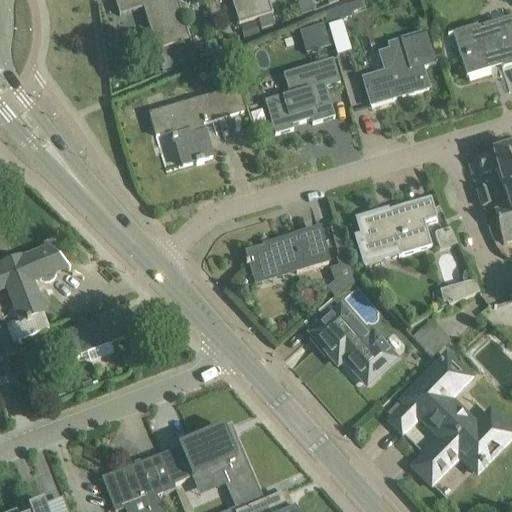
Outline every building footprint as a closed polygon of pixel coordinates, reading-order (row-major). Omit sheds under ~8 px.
[(110,0),(111,0),(113,0),(119,18),(143,10),(156,53),(173,48),(158,0),(110,0)] [(158,0),(173,48),(190,43),(176,0),(158,0)] [(231,0),(239,25),(255,20),(248,0),(231,0)] [(248,0),(255,20),(271,15),(266,0),(248,0)] [(322,17),(331,40),(344,35),(340,23),(351,19),(347,7),(322,17)] [(467,59),(460,61),(466,80),(467,79),(467,78),(489,71),(489,73),(490,73),(488,67),(500,63),(502,72),(503,72),(502,69),(511,66),(511,20),(477,30),(477,28),(447,37),(447,38),(460,35),(467,59)] [(312,46),(304,49),(306,56),(332,48),(326,26),(308,32),(312,46)] [(437,65),(431,46),(427,33),(398,41),(400,47),(378,54),(384,73),(362,79),(370,108),(428,91),(422,69),(437,65)] [(332,61),(283,76),(288,96),(265,103),(275,136),(292,131),(291,128),(312,122),(313,125),(334,119),(325,90),(339,85),(332,61)] [(198,127),(243,114),(236,91),(150,117),(156,138),(173,133),(175,138),(172,139),(173,143),(175,142),(183,168),(195,164),(196,167),(204,165),(203,162),(212,159),(205,134),(200,135),(198,127)] [(511,148),(491,155),(491,156),(477,160),(482,176),(496,171),(499,180),(511,176),(511,148)] [(511,176),(499,180),(507,207),(511,205),(511,176)] [(493,206),(488,189),(477,192),(482,209),(493,206)] [(432,249),(425,227),(437,223),(430,200),(389,212),(390,215),(383,217),(383,216),(360,223),(359,222),(358,223),(362,235),(356,237),(364,262),(396,252),(399,259),(432,249)] [(511,205),(507,207),(508,210),(494,215),(503,245),(511,242),(511,205)] [(439,251),(456,246),(450,232),(435,236),(439,251)] [(246,269),(248,268),(251,280),(294,268),(296,276),(328,267),(319,234),(287,243),(287,245),(281,247),(279,242),(262,247),(263,249),(244,254),(247,264),(245,264),(246,269)] [(0,349),(11,345),(49,329),(43,315),(44,315),(32,285),(37,280),(40,282),(45,284),(50,283),(54,280),(56,276),(57,272),(66,268),(69,272),(70,271),(48,249),(26,259),(0,269),(0,292),(7,290),(21,323),(5,330),(4,328),(0,329),(0,349)] [(331,270),(339,295),(355,281),(349,263),(346,264),(344,260),(336,262),(338,267),(331,270)] [(448,309),(479,295),(474,282),(437,294),(443,307),(447,305),(448,309)] [(385,365),(339,312),(330,302),(305,324),(314,334),(312,336),(328,355),(337,347),(346,356),(343,359),(364,383),(385,365)] [(52,370),(124,341),(126,326),(115,316),(42,345),(52,370)] [(431,360),(450,344),(430,321),(411,338),(431,360)] [(0,381),(6,379),(0,364),(0,360),(15,355),(11,345),(0,349),(0,381)] [(429,483),(443,469),(456,455),(474,472),(480,467),(481,468),(484,465),(483,463),(496,450),(498,452),(511,437),(511,436),(492,418),(479,431),(443,397),(464,376),(445,359),(409,397),(413,402),(391,425),(400,434),(422,412),(425,415),(419,421),(425,427),(426,426),(436,436),(435,437),(440,442),(413,469),(431,488),(432,487),(429,483)] [(178,451),(161,458),(173,489),(191,481),(192,480),(195,487),(221,476),(226,487),(237,511),(234,511),(247,511),(263,505),(234,439),(229,441),(227,442),(223,431),(179,449),(179,450),(178,451)] [(161,457),(101,480),(113,511),(161,511),(157,499),(174,492),(173,489),(161,458),(161,457)] [(293,511),(294,511),(289,502),(283,505),(280,497),(263,505),(247,511),(293,511)] [(46,511),(45,506),(43,503),(28,508),(29,511),(27,511),(46,511)]
